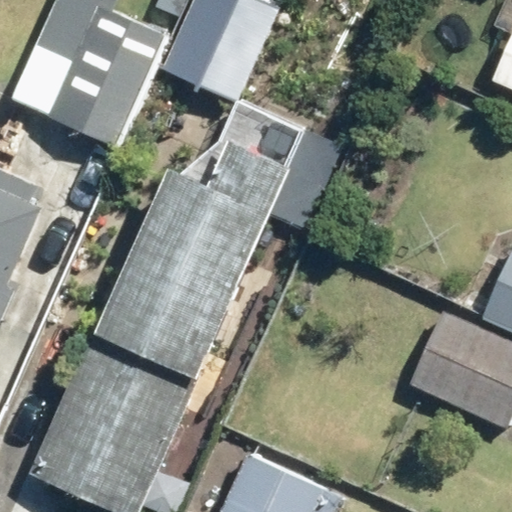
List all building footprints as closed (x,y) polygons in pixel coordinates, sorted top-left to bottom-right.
[(108,158),(161,39),(105,14),(111,0),(53,0),(3,112),(108,158)] [(244,0),(192,0),(158,76),(234,110),(277,14),(244,0)] [(509,41),(489,88),(511,98),(511,0),(502,0),(488,32),(509,41)] [(332,78),(286,56),(261,109),(307,131),(332,78)] [(262,224),(293,148),(233,123),(204,194),(161,177),(91,349),(193,391),(262,224)] [(0,327),(14,296),(4,292),(39,214),(26,208),(32,193),(0,179),(0,327)] [(511,244),(475,322),(511,339),(511,244)] [(511,418),(511,350),(440,317),(406,392),(504,437),(511,418)] [(183,403),(78,363),(30,486),(96,511),(139,511),(143,503),(166,511),(172,511),(193,460),(165,449),(183,403)] [(342,511),(349,496),(241,448),(212,511),(342,511)]
